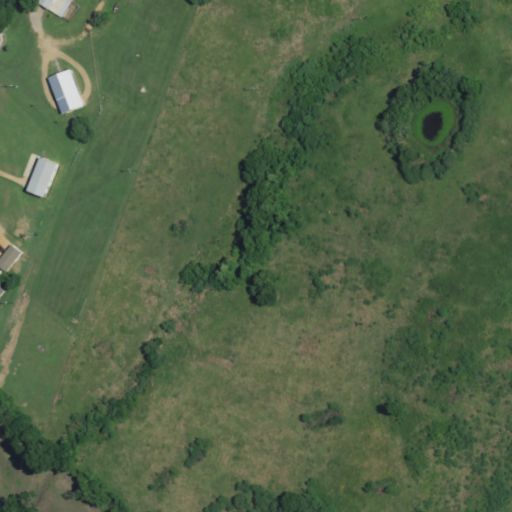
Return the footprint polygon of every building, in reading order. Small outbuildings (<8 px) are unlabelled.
[(31,0),(61,19),(72,0),(31,0)] [(82,107),(71,70),(48,77),(59,114),(82,107)] [(63,164),(45,157),(33,190),(51,197),(63,164)] [(26,252),(15,244),(0,263),(11,271),(26,252)] [(0,302),(9,292),(0,284),(4,279),(0,275),(0,302)]
